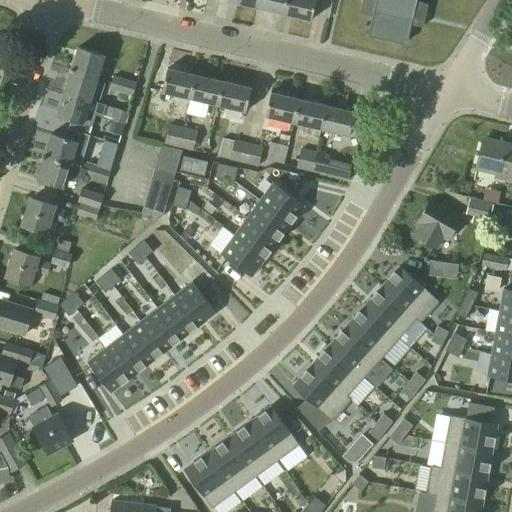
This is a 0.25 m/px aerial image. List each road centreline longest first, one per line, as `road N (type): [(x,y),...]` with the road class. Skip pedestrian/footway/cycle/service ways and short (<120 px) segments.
road 1 (residential): [(16,511),(144,446),(256,366),(348,264),(440,99)]
road 2 (residential): [(440,99),(50,7)]
road 3 (residential): [(0,164),(50,7)]
